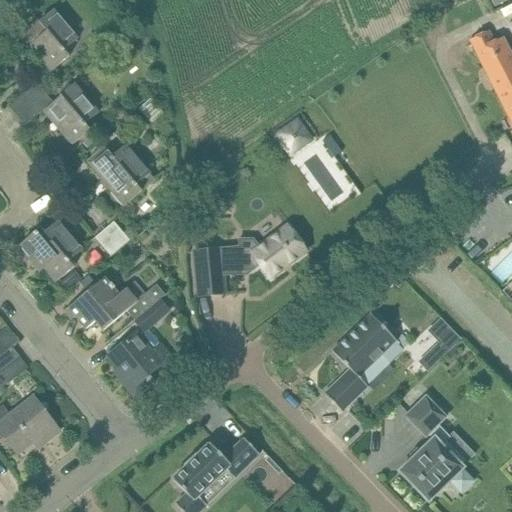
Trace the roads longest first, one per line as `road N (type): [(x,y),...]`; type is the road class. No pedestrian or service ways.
road 1 (residential): [(240,360),(479,178)]
road 2 (residential): [(240,360),(386,511)]
road 3 (residential): [(129,442),(0,287)]
road 4 (unknown): [(390,245),(511,362)]
road 5 (residential): [(129,442),(240,360)]
